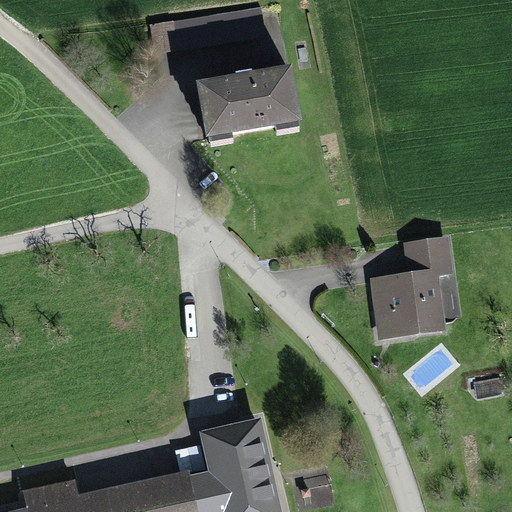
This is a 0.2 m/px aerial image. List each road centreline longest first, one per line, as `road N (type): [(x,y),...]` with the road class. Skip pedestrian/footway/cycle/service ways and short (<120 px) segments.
road 1 (residential): [(406,511),(395,460),(353,371),(170,201)]
road 2 (track): [(170,201),(0,29)]
road 3 (unknown): [(134,163),(207,69),(274,55)]
